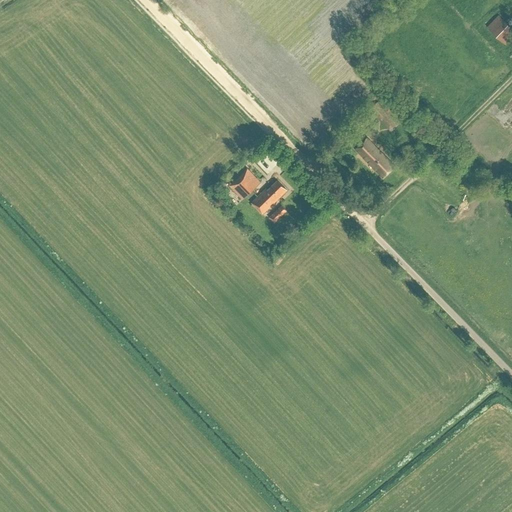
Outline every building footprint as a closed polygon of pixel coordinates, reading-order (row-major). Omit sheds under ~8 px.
[(487,26),(505,43),(511,35),(511,27),(499,15),(487,26)] [(364,128),(377,116),(391,130),(398,123),(378,102),(371,109),(358,121),(364,128)] [(299,125),(292,128),(296,138),(303,136),(299,125)] [(356,148),(380,172),(383,175),(394,164),(391,161),(375,146),(374,147),(365,139),(356,148)] [(243,199),(261,181),(248,167),(230,185),(243,199)] [(263,213),(287,190),(277,179),(267,188),(266,187),(251,201),(263,213)] [(282,205),(271,217),(275,221),(286,210),(282,205)]
